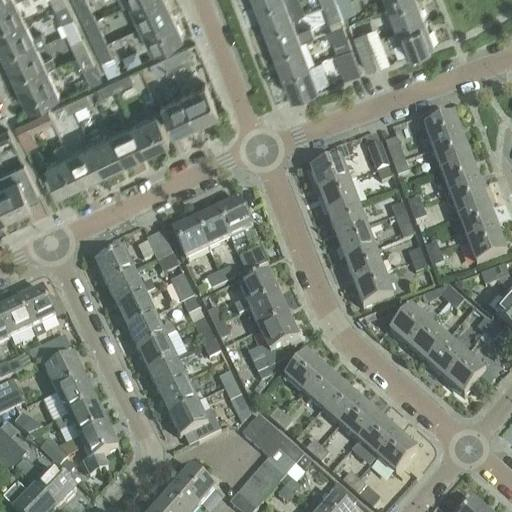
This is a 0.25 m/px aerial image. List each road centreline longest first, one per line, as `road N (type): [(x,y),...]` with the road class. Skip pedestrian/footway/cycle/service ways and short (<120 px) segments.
road 1 (residential): [(468,451),(330,317),(262,151)]
road 2 (residential): [(111,511),(145,472),(149,446),(52,245)]
road 3 (residential): [(262,151),(511,60)]
road 4 (residential): [(52,245),(262,151)]
road 5 (residential): [(262,151),(201,0)]
